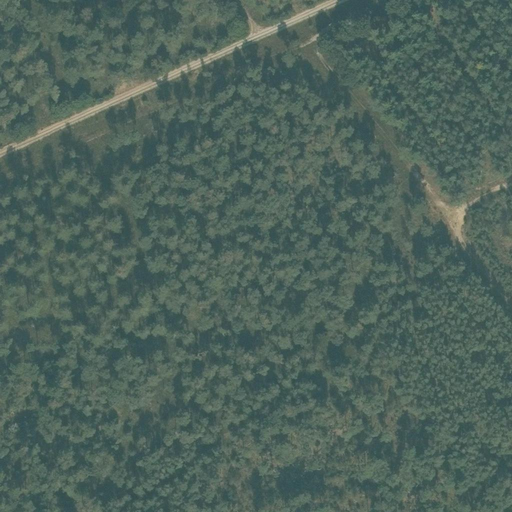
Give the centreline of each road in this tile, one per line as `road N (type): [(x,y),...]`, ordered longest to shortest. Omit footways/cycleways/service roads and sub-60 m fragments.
road 1 (track): [(465,206),(453,261),(128,511)]
road 2 (track): [(390,0),(311,42),(511,307)]
road 3 (track): [(311,42),(0,180)]
